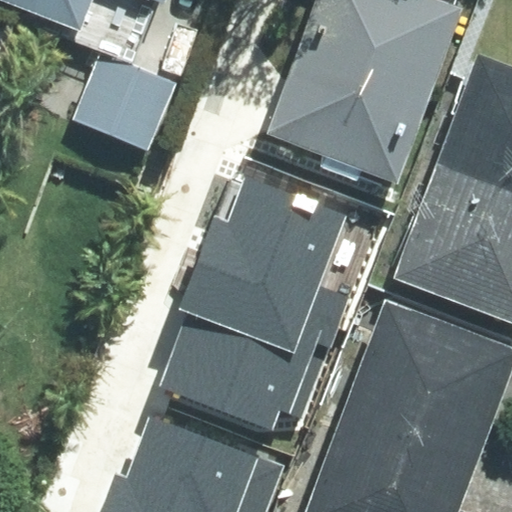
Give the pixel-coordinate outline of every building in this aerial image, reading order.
[(150,0),(0,0),(0,13),(127,62),(148,6),(150,0)] [(450,9),(424,0),(300,0),(250,136),(385,186),(450,9)] [(170,84),(90,55),(63,129),(142,158),(170,84)] [(511,312),(511,74),(464,57),(381,282),(507,328),(511,312)] [(148,378),(274,425),(358,199),(232,153),(148,378)] [(427,511),(489,348),(370,303),(290,511),(427,511)] [(84,511),(249,511),(271,448),(124,398),(84,511)]
